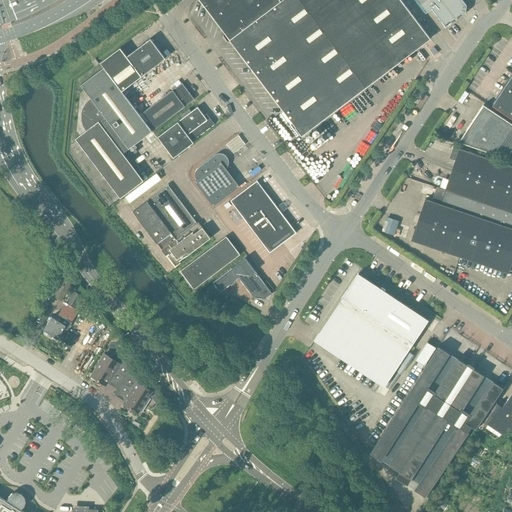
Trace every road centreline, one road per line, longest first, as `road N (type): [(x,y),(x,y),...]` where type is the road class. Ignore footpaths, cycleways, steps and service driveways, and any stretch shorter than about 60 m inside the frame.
road 1 (secondary): [(216,431),(31,201),(0,142)]
road 2 (unclassified): [(344,230),(299,193),(162,16)]
road 3 (unclassified): [(344,230),(494,15)]
road 4 (unclassified): [(216,431),(344,230)]
road 5 (unclassified): [(165,500),(99,407),(0,341)]
road 6 (unclassified): [(344,230),(511,342)]
road 7 (secondary): [(315,511),(216,431)]
